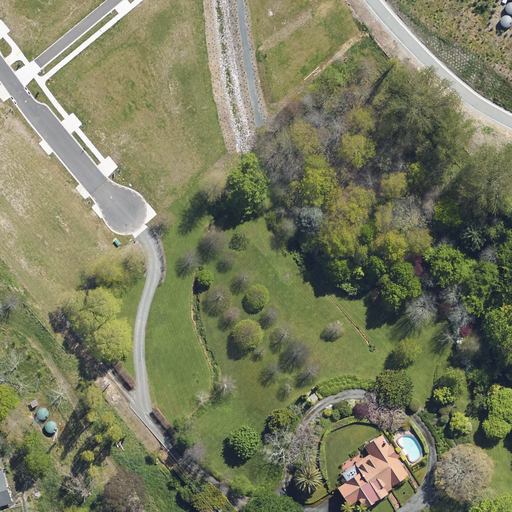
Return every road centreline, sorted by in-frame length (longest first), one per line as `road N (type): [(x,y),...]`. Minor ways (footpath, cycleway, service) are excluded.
road 1 (residential): [(14,87),(124,209)]
road 2 (residential): [(14,87),(116,0)]
